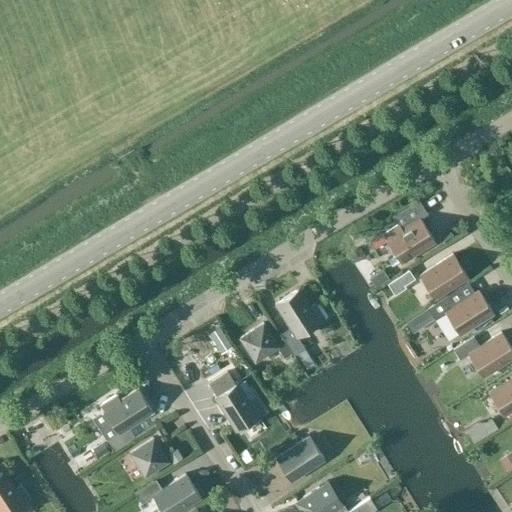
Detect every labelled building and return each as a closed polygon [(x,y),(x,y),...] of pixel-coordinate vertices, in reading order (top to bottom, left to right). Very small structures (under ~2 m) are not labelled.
[(402,229),(399,224),(383,234),(401,263),(435,241),(420,218),(402,229)] [(453,253),(419,275),(434,299),(468,277),(453,253)] [(299,288),(275,304),(290,327),(280,334),(293,355),(305,348),(298,337),(325,319),(315,303),(310,306),(299,288)] [(448,294),(427,308),(434,319),(445,312),(460,334),(493,313),(478,289),(455,304),(448,294)] [(417,315),(424,326),(434,319),(427,309),(417,315)] [(263,323),(240,338),(255,361),(279,346),(263,323)] [(468,353),(483,377),(503,364),(509,374),(511,372),(511,348),(501,331),(468,353)] [(227,371),(209,383),(217,395),(214,397),(236,431),(264,412),(254,396),(249,400),(238,382),(235,383),(227,371)] [(511,376),(489,392),(504,415),(511,410),(511,376)] [(104,410),(93,417),(114,450),(136,436),(129,426),(153,411),(138,388),(120,399),(116,394),(101,404),(104,410)] [(486,422),(492,432),(498,429),(491,419),(486,422)] [(324,459),(309,436),(276,457),(291,481),(324,459)] [(153,437),(130,452),(145,476),(168,461),(153,437)] [(4,471),(0,473),(0,511),(14,511),(31,501),(21,485),(16,489),(4,471)] [(156,478),(135,492),(142,503),(153,496),(163,511),(177,511),(201,497),(186,473),(162,488),(156,478)] [(301,511),(330,511),(334,510),(319,487),(295,502),(301,511)]
